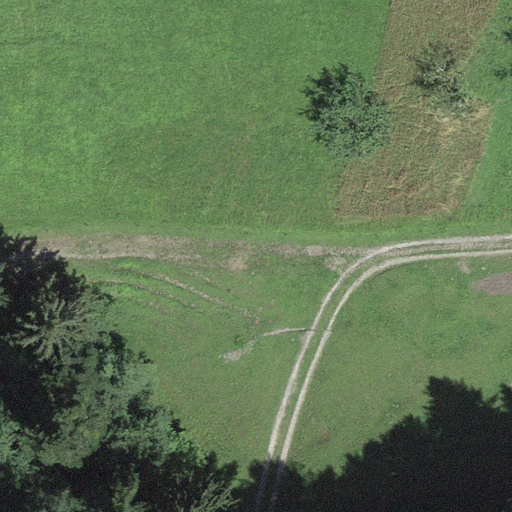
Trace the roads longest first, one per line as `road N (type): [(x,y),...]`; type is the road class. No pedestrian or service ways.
road 1 (track): [(511,242),(407,249),(360,267),(347,281),(279,452),(275,511)]
road 2 (track): [(0,242),(71,238),(379,259)]
